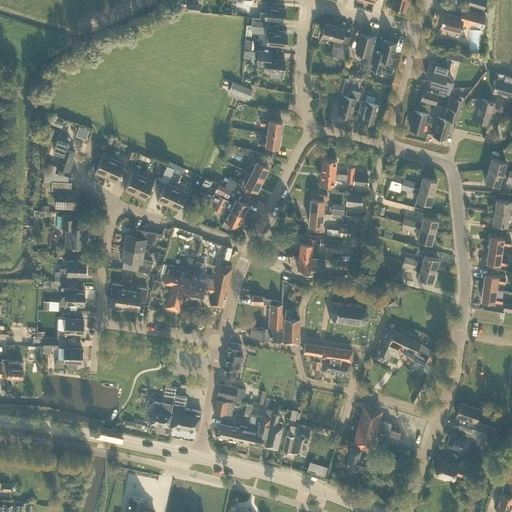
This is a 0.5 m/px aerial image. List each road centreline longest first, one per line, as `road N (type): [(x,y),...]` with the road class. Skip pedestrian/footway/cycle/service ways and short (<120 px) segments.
road 1 (residential): [(438,418),(465,286),(452,174),(434,160),(384,147)]
road 2 (residential): [(438,418),(305,382),(294,349),(222,335)]
road 3 (secondary): [(197,458),(0,421)]
road 4 (secondary): [(363,511),(305,486),(197,458)]
road 5 (residential): [(249,248),(115,205)]
road 6 (residential): [(249,248),(314,133)]
road 7 (residential): [(314,133),(302,86),(308,3)]
road 8 (residential): [(220,341),(99,322)]
